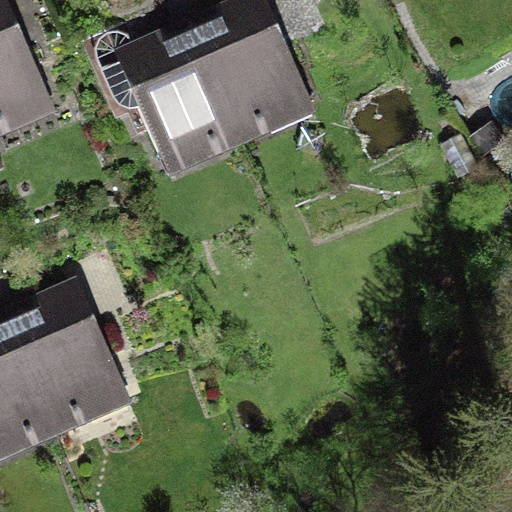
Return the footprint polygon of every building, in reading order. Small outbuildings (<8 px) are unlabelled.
[(298,100),(255,3),(192,31),(237,133),(268,120),(265,114),(298,100)] [(38,100),(0,13),(0,123),(8,120),(6,114),(38,100)] [(237,133),(192,31),(129,58),(128,56),(100,69),(113,98),(118,104),(124,108),(131,108),(138,107),(161,160),(204,141),(206,147),(237,133)] [(113,391),(71,294),(9,321),(53,424),(84,411),(81,405),(113,391)] [(53,424),(9,321),(0,324),(0,440),(20,432),(22,438),(53,424)]
